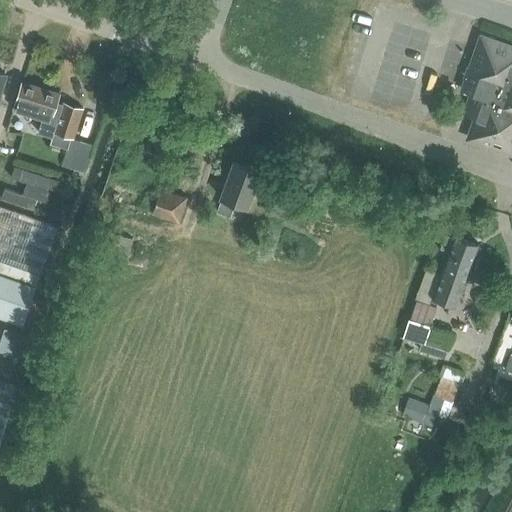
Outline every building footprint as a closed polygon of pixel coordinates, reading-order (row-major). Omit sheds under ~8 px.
[(467,114),(477,117),(470,138),(511,152),(511,48),(482,38),(471,68),(468,67),(464,78),(467,80),(464,90),(474,93),(467,114)] [(54,132),(71,138),(73,139),(75,132),(83,108),(64,102),(63,104),(57,102),(60,93),(22,81),(13,109),(43,118),(38,132),(52,137),(54,132)] [(67,149),(62,165),(84,172),(85,172),(94,144),(92,144),(73,139),(71,138),(67,149)] [(219,197),(221,198),(216,210),(231,216),(235,202),(248,207),(261,170),(231,159),(219,197)] [(160,187),(152,213),(178,221),(187,196),(160,187)] [(0,260),(40,275),(58,226),(0,205),(0,260)] [(54,207),(50,218),(59,221),(63,210),(54,207)] [(433,296),(456,305),(478,244),(455,236),(454,237),(446,234),(441,248),(449,251),(449,252),(441,274),(433,296)] [(427,269),(416,298),(431,304),(433,296),(441,274),(427,269)] [(0,273),(0,315),(23,324),(36,286),(0,273)] [(424,342),(430,326),(410,319),(404,336),(424,342)] [(0,405),(0,444),(10,408),(5,407),(0,405)]
